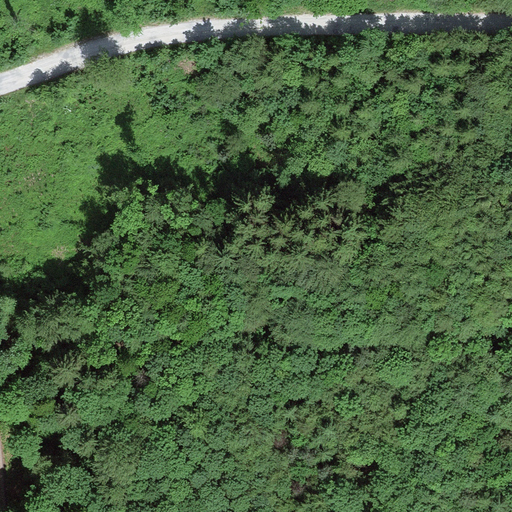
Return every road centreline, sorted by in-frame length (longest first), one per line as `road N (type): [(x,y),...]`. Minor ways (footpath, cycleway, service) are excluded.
road 1 (track): [(511,24),(216,31),(136,43),(0,88)]
road 2 (track): [(0,331),(118,345),(511,330)]
